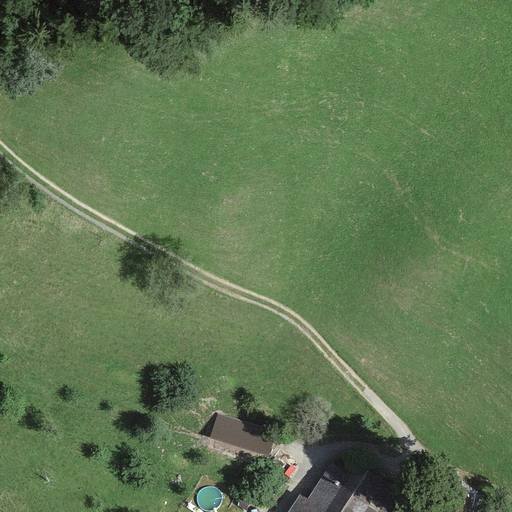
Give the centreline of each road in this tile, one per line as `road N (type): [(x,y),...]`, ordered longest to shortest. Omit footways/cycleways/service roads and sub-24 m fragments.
road 1 (track): [(283,511),(332,451),(399,453),(407,444),(402,430),(288,314),(81,209),(0,147)]
road 2 (track): [(0,34),(59,19),(190,21),(260,0)]
